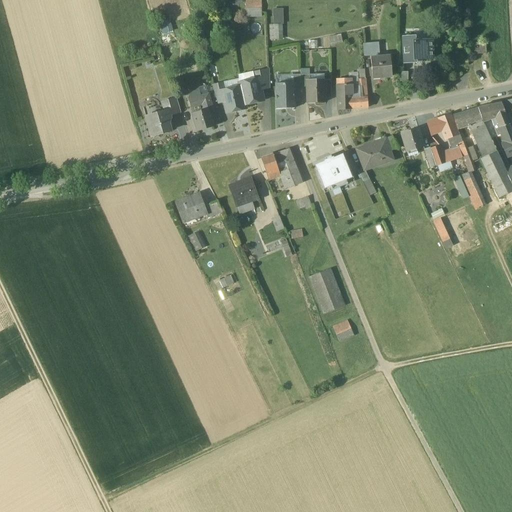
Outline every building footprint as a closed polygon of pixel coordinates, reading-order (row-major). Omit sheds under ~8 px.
[(261,0),(245,0),(246,9),(261,9),(261,0)] [(274,9),(275,24),(270,24),(271,41),(287,40),(285,9),(274,9)] [(420,41),(414,42),(414,37),(403,38),(404,63),(415,62),(415,59),(421,59),(432,59),(431,41),(420,41)] [(377,43),(369,44),(370,56),(370,58),(379,58),(377,43)] [(485,43),(470,44),(471,55),(486,54),(485,43)] [(379,58),(370,58),(372,79),(391,77),(389,57),(379,58)] [(269,70),(254,73),(255,80),(259,80),(261,90),(270,88),(269,70)] [(408,72),(399,72),(399,84),(407,85),(408,72)] [(310,75),(300,75),(300,83),(300,87),(307,87),(306,83),(310,83),(310,81),(310,75)] [(365,79),(357,79),(357,88),(361,88),(366,87),(365,79)] [(255,80),(240,84),(240,88),(244,105),(263,101),(261,90),(259,80),(255,80)] [(325,80),(310,81),(310,83),(306,83),(307,87),(307,103),(326,102),(325,80)] [(224,84),(212,86),(218,104),(225,102),(222,91),(226,91),(224,84)] [(294,84),(276,84),(277,109),(295,109),(295,102),(294,84)] [(345,86),(337,86),(338,109),(351,109),(351,86),(345,86)] [(198,88),(193,89),(193,90),(192,90),(189,96),(190,100),(201,97),(198,88)] [(226,91),(222,91),(225,102),(227,113),(245,109),(244,105),(240,88),(226,91)] [(190,100),(189,100),(198,131),(214,127),(211,119),(215,117),(208,94),(201,97),(190,100)] [(367,98),(358,98),(359,108),(368,108),(367,98)] [(177,99),(162,104),(165,112),(166,116),(170,115),(180,112),(177,99)] [(511,110),(508,101),(501,104),(505,114),(511,111),(511,110)] [(501,103),(486,106),(490,119),(493,126),(498,124),(499,128),(509,124),(505,114),(501,104),(501,103)] [(486,106),(478,108),(482,122),(490,119),(486,106)] [(478,108),(460,114),(464,127),(473,125),(482,122),(478,108)] [(165,112),(146,118),(151,136),(170,131),(168,123),(171,119),(170,115),(166,116),(165,112)] [(450,114),(437,119),(442,132),(445,140),(449,139),(459,135),(450,114)] [(460,114),(453,116),(457,129),(464,127),(460,114)] [(437,119),(426,123),(430,136),(442,132),(437,119)] [(509,124),(499,128),(504,139),(501,145),(505,158),(511,155),(511,133),(509,125),(509,124)] [(483,125),(474,128),(473,125),(467,126),(482,158),(496,152),(493,147),(483,125)] [(417,129),(401,134),(406,152),(423,147),(417,129)] [(459,135),(449,139),(453,149),(458,147),(457,144),(458,144),(462,142),(459,135)] [(385,139),(355,149),(362,169),(363,172),(365,171),(393,161),(385,139)] [(473,171),(462,142),(458,144),(469,172),(470,172),(473,171)] [(467,148),(473,160),(478,158),(472,145),(467,148)] [(442,153),(439,146),(430,150),(435,166),(445,163),(442,154),(442,153)] [(442,153),(442,154),(445,163),(461,157),(458,147),(453,149),(442,153)] [(430,148),(423,150),(426,161),(433,159),(430,150),(430,148)] [(290,149),(280,153),(282,160),(288,158),(292,156),(290,149)] [(482,158),(480,160),(487,175),(485,176),(487,181),(490,180),(499,198),(511,191),(511,186),(504,170),(499,160),(496,152),(482,158)] [(280,153),(273,155),(276,162),(282,160),(280,153)] [(346,181),(353,178),(347,163),(346,163),(342,154),(332,158),(331,156),(324,158),(325,161),(314,166),(318,175),(317,175),(323,190),(330,187),(332,191),(348,184),(346,181)] [(276,162),(273,155),(261,159),(268,180),(280,177),(280,176),(279,173),(276,162)] [(292,156),(288,158),(291,166),(291,168),(292,168),(296,166),(292,156)] [(288,170),(279,173),(280,176),(280,177),(282,182),(299,176),(296,166),(292,168),(288,170)] [(365,171),(363,172),(362,169),(358,171),(363,182),(368,179),(365,171)] [(485,204),(470,172),(469,172),(467,173),(459,176),(474,209),(485,204)] [(299,176),(282,182),(285,191),(303,183),(299,176)] [(251,178),(229,186),(237,208),(237,207),(252,202),(258,200),(251,178)] [(199,194),(175,203),(183,224),(206,215),(207,215),(204,207),(199,194)] [(308,197),(296,202),(299,209),(305,207),(311,205),(308,197)] [(218,202),(211,204),(215,216),(223,213),(218,202)] [(252,202),(237,207),(240,214),(254,209),(252,202)] [(211,204),(204,207),(207,215),(206,215),(208,218),(215,216),(211,204)] [(446,215),(436,219),(439,225),(448,221),(446,215)] [(284,230),(279,217),(273,220),(278,232),(284,230)] [(446,225),(439,228),(448,248),(454,245),(446,225)] [(194,252),(204,247),(197,231),(187,236),(194,252)] [(302,231),(291,233),(292,240),(303,238),(302,231)] [(295,257),(290,245),(286,247),(290,258),(295,257)] [(283,254),(281,248),(271,251),(274,258),(283,254)] [(497,259),(493,261),(497,272),(501,270),(497,259)] [(458,267),(460,272),(469,268),(467,264),(458,267)] [(330,269),(310,277),(324,314),(345,306),(330,269)] [(220,280),(223,286),(231,283),(229,277),(220,280)] [(348,321),(333,328),(339,342),(354,336),(348,321)]
